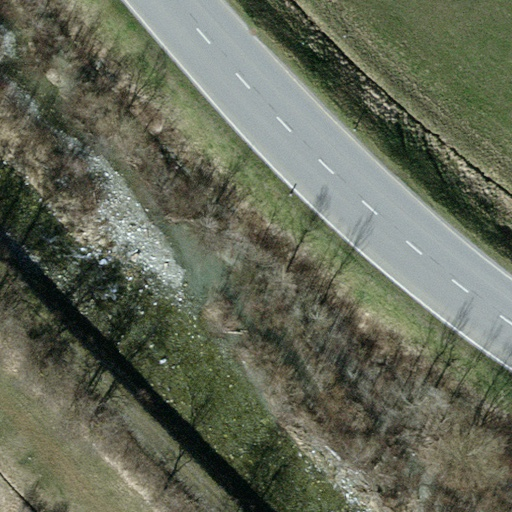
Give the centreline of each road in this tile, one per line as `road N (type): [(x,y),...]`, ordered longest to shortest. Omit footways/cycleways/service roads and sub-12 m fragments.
road 1 (tertiary): [(511,328),(429,273),(296,148),(167,0)]
road 2 (track): [(0,317),(184,511)]
